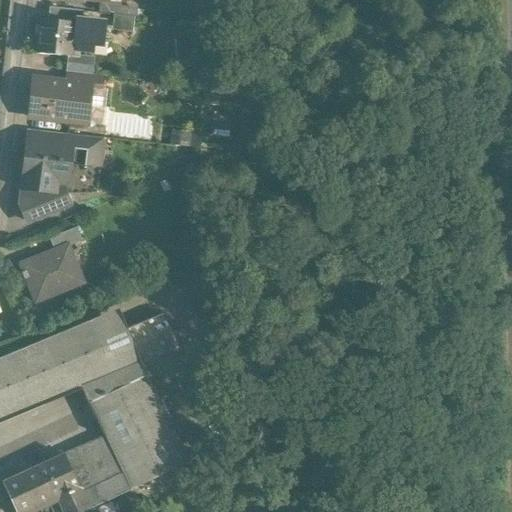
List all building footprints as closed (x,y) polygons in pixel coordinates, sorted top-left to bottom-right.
[(80,12),(47,9),(46,21),(72,24),(72,22),(75,23),(75,22),(79,22),(80,12)] [(46,21),(38,20),(35,54),(65,58),(69,58),(70,57),(70,49),(73,24),(72,24),(46,21)] [(79,22),(75,22),(75,23),(72,22),(72,24),(73,24),(70,49),(91,51),(92,43),(99,44),(100,39),(102,24),(79,22)] [(89,59),(70,57),(69,58),(65,58),(64,73),(65,73),(76,74),(88,76),(89,59)] [(88,76),(76,74),(75,85),(89,86),(100,87),(101,77),(88,76)] [(75,85),(34,80),(30,117),(85,123),(89,86),(75,85)] [(494,105),(483,105),(483,132),(495,131),(494,105)] [(101,139),(58,134),(56,145),(86,149),(100,150),(101,139)] [(56,145),(25,142),(19,189),(23,190),(54,193),(57,160),(84,162),(86,149),(56,145)] [(100,150),(86,149),(84,162),(98,164),(100,150)] [(84,162),(57,160),(54,193),(63,194),(95,193),(98,164),(84,162)] [(54,193),(23,190),(22,199),(18,201),(17,207),(23,220),(26,223),(27,223),(68,205),(63,194),(54,193)] [(73,229),(48,239),(52,252),(53,252),(65,247),(78,242),(73,229)] [(52,252),(18,265),(21,274),(20,274),(22,279),(23,278),(33,302),(50,295),(48,290),(77,278),(65,247),(53,252),(52,252)] [(161,319),(125,334),(138,366),(174,351),(161,319)] [(89,326),(0,362),(0,419),(80,386),(88,404),(143,378),(138,366),(125,334),(124,330),(96,342),(89,326)] [(143,378),(88,404),(104,437),(159,411),(143,378)] [(159,411),(104,437),(129,490),(135,487),(153,478),(184,464),(168,429),(159,411)] [(104,437),(62,456),(87,510),(129,490),(104,437)] [(82,511),(87,510),(62,456),(42,466),(49,481),(53,480),(61,496),(56,498),(56,499),(62,511),(82,511)] [(42,466),(1,485),(14,511),(28,511),(39,507),(56,499),(56,498),(61,496),(53,480),(49,481),(42,466)] [(107,511),(139,497),(135,487),(129,490),(87,510),(87,511),(107,511)]
